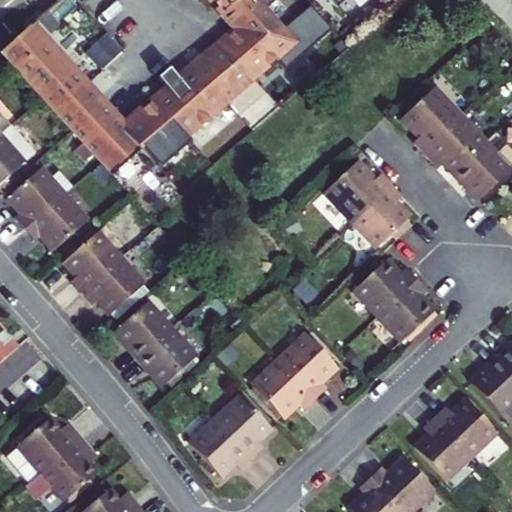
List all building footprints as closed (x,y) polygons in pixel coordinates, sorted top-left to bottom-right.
[(284,80),(330,39),(308,15),(281,39),(263,19),(282,0),(249,0),(247,2),(245,0),(201,0),(237,40),(180,90),(168,77),(156,89),(167,101),(124,139),(30,38),(0,65),(0,68),(114,185),(142,159),(161,179),(191,152),(186,147),(274,69),(284,80)] [(317,0),(336,20),(357,0),(317,0)] [(109,31),(88,53),(105,70),(127,48),(109,31)] [(414,150),(422,160),(461,124),(434,95),(402,125),(418,143),(414,150)] [(451,180),(484,150),(461,124),(422,160),(434,172),(439,167),(451,180)] [(0,194),(28,169),(3,143),(0,145),(0,194)] [(495,161),(484,150),(451,180),(476,207),(510,177),(508,175),(511,171),(511,157),(506,151),(495,161)] [(350,226),(389,190),(380,180),(374,186),(357,167),(324,196),(350,226)] [(22,241),(60,205),(31,173),(0,201),(0,202),(17,222),(10,227),(22,241)] [(400,203),(389,190),(350,226),(375,254),(390,241),(406,226),(409,224),(394,208),(400,203)] [(83,230),(60,205),(22,241),(31,250),(37,244),(50,259),(83,230)] [(406,226),(390,241),(393,244),(409,229),(406,226)] [(80,304),(118,268),(94,241),(62,270),(76,286),(69,291),(80,304)] [(141,294),(118,268),(80,304),(89,314),(96,307),(109,322),(141,294)] [(413,286),(404,276),(397,282),(385,268),(353,297),(374,321),(413,286)] [(413,286),(374,321),(397,347),(401,342),(426,321),(428,318),(416,304),(424,298),(413,286)] [(146,299),(141,294),(109,322),(114,328),(146,299)] [(137,364),(169,335),(146,309),(114,338),(137,364)] [(426,321),(401,342),(405,346),(429,324),(426,321)] [(193,362),(169,335),(137,364),(161,391),(193,362)] [(272,366),(306,404),(317,394),(311,387),(328,372),(300,341),(272,366)] [(0,366),(10,358),(0,345),(0,366)] [(511,345),(494,361),(511,381),(511,345)] [(507,430),(511,425),(511,381),(494,361),(467,386),(507,430)] [(306,404),(272,366),(246,391),(274,421),(287,409),(295,414),(306,404)] [(249,445),(261,434),(232,402),(208,425),(243,463),(255,451),(249,445)] [(431,420),(466,458),(493,434),(464,402),(450,416),(443,409),(431,420)] [(466,458),(431,420),(419,430),(426,437),(412,450),(441,481),(466,458)] [(243,463),(208,425),(183,448),(212,480),(225,467),(231,473),(243,463)] [(28,493),(82,451),(69,434),(63,439),(54,428),(20,456),(21,457),(7,468),(28,493)] [(95,467),(82,451),(28,493),(25,495),(35,508),(51,496),(62,511),(97,484),(90,474),(95,467)] [(366,479),(396,511),(405,511),(428,492),(400,461),(383,475),(377,469),(366,479)] [(347,511),(396,511),(366,479),(357,487),(363,493),(346,510),(347,511)] [(100,511),(130,511),(127,506),(119,511),(118,511),(112,503),(100,511)]
